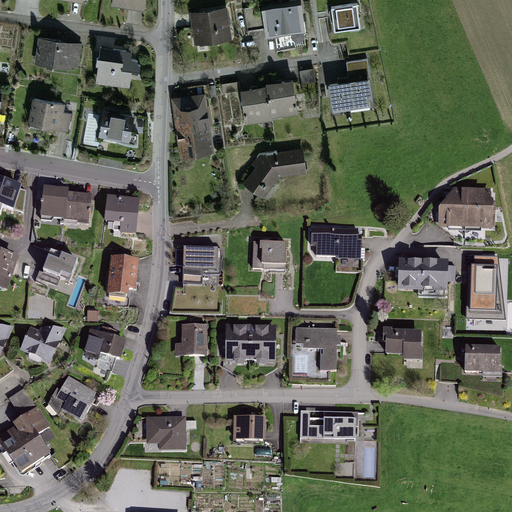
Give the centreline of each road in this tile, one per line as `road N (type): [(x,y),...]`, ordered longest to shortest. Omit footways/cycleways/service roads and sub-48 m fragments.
road 1 (residential): [(355,396),(130,396)]
road 2 (residential): [(130,396),(154,317),(159,184)]
road 3 (residential): [(14,511),(55,499),(101,461),(130,396)]
road 4 (residential): [(165,38),(0,14)]
road 5 (residential): [(355,396),(360,315),(372,272),(395,239)]
road 6 (residential): [(0,155),(159,184)]
road 7 (track): [(395,239),(450,180),(511,149)]
road 8 (residential): [(159,184),(165,38)]
road 9 (residential): [(484,412),(355,396)]
